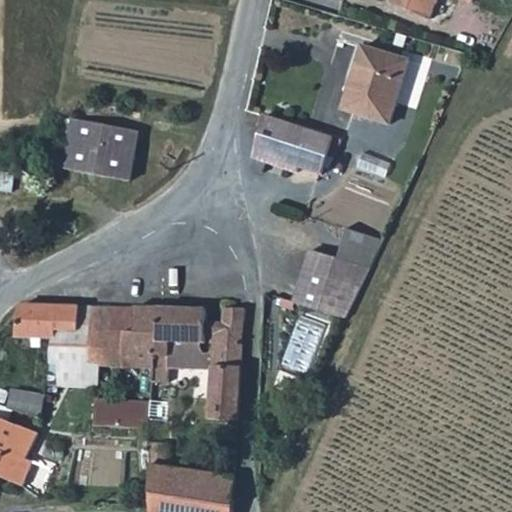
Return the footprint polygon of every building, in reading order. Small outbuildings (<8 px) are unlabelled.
[(469,0),(388,0),(387,4),(424,20),(433,0),(458,0),(467,4),(469,0)] [(406,62),(362,48),(353,76),(349,75),(338,110),(386,125),(406,62)] [(299,173),(300,167),(322,173),(328,151),(332,138),(262,117),(250,159),(299,173)] [(66,171),(129,183),(139,134),(74,121),(66,171)] [(340,259),(310,250),(295,302),(346,318),(381,240),(350,229),(340,259)] [(19,303),(16,337),(52,337),(52,330),(77,331),(78,305),(19,303)] [(77,331),(90,331),(90,305),(78,305),(77,331)] [(111,305),(90,305),(90,331),(110,331),(111,305)] [(134,306),(133,332),(124,332),(123,367),(153,368),(156,342),(158,306),(134,306)] [(158,306),(156,342),(203,343),(204,307),(158,306)] [(223,307),(221,341),(242,342),(244,308),(223,307)] [(90,331),(77,331),(52,330),(52,337),(50,363),(59,364),(58,375),(58,385),(97,387),(100,365),(88,365),(90,331)] [(124,332),(110,331),(90,331),(88,365),(100,365),(123,367),(124,332)] [(240,366),(242,342),(221,341),(211,366),(240,366)] [(46,363),(45,375),(58,375),(59,364),(50,363),(46,363)] [(240,366),(211,366),(209,418),(237,420),(240,366)] [(40,413),(43,394),(11,388),(7,406),(40,413)] [(123,399),(97,398),(95,426),(121,427),(123,399)] [(148,419),(150,400),(123,399),(121,427),(147,429),(148,419)] [(0,475),(22,485),(31,462),(26,458),(37,433),(0,417),(0,475)] [(147,429),(148,443),(157,443),(159,421),(148,419),(147,429)] [(231,505),(234,473),(149,461),(152,493),(231,505)] [(152,511),(230,511),(231,505),(152,493),(152,504),(152,511)]
